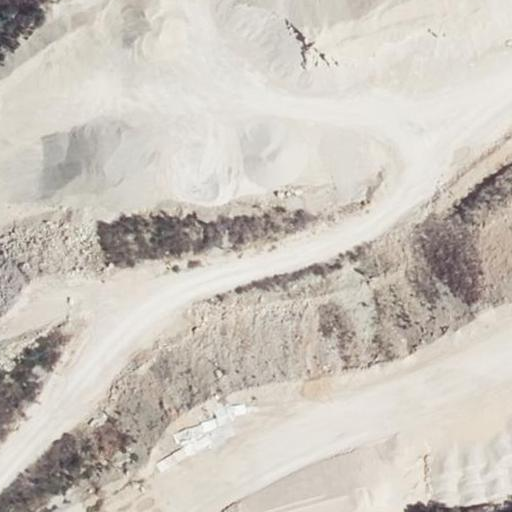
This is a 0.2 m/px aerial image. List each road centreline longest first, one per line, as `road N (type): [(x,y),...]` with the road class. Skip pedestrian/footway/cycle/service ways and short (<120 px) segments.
road 1 (track): [(0,479),(133,328),(192,288),(331,242),(511,119)]
road 2 (track): [(158,511),(303,435),(511,356)]
